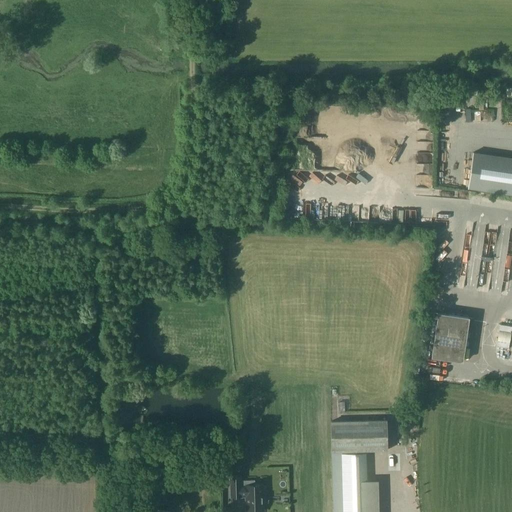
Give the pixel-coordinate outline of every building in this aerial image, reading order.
[(373,130),(384,130),(384,118),(372,118),(373,130)] [(339,141),(339,152),(352,151),(351,140),(339,141)] [(467,187),(511,194),(511,157),(473,152),(467,187)] [(427,174),(427,166),(416,165),(415,172),(427,174)] [(431,357),(462,361),(469,317),(438,312),(431,357)] [(508,349),(511,327),(499,325),(496,347),(508,349)] [(386,420),(330,421),(331,454),(333,511),(379,511),(378,480),(372,480),(366,480),(365,453),(365,450),(387,450),(386,420)] [(171,461),(162,466),(169,479),(179,473),(171,461)] [(245,486),(240,486),(240,477),(230,477),(231,497),(241,496),(246,496),(246,511),(263,511),(262,503),(264,503),(264,486),(262,487),(262,485),(245,485),(245,486)]
